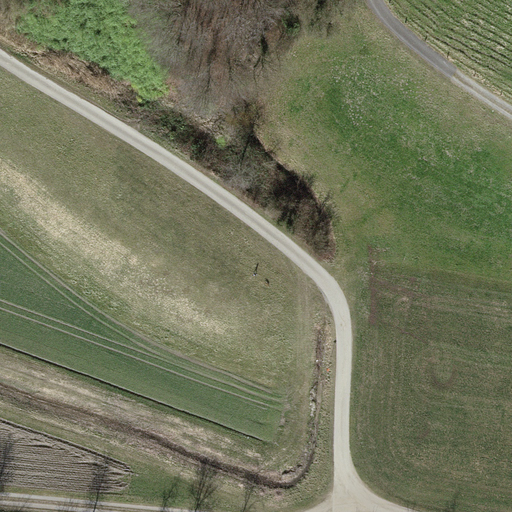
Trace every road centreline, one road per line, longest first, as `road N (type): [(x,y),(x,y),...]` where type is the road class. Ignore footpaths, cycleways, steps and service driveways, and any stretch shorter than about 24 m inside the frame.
road 1 (track): [(0,57),(194,176),(320,275),(342,315),(344,501)]
road 2 (track): [(511,114),(451,73),(375,0)]
road 3 (track): [(144,511),(0,500)]
